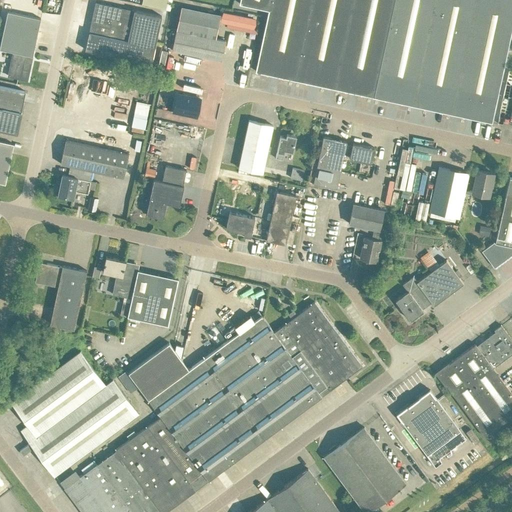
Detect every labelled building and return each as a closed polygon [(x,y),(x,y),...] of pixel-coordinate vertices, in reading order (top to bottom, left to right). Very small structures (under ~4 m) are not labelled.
[(269,9),(255,70),(485,120),(491,121),(496,101),(511,23),(511,0),(239,0),(239,3),(269,9)] [(91,20),(85,49),(136,60),(137,56),(152,59),(161,15),(95,1),(93,14),(88,13),(87,19),(91,20)] [(225,40),(215,38),(220,14),(181,6),(172,49),(221,60),(225,40)] [(0,42),(0,48),(13,51),(7,75),(27,79),(40,18),(7,11),(0,42)] [(223,11),(221,22),(227,23),(226,26),(237,29),(238,25),(253,28),(255,18),(223,11)] [(159,62),(164,64),(167,50),(161,49),(159,62)] [(0,127),(15,131),(17,120),(19,111),(20,112),(25,91),(0,85),(0,127)] [(173,111),(197,116),(200,98),(198,98),(197,97),(192,96),(191,96),(176,93),(173,111)] [(147,118),(146,118),(149,103),(136,101),(131,126),(145,129),(147,118)] [(238,167),(262,172),(272,125),(249,120),(238,167)] [(280,136),(275,157),(281,159),(283,149),(292,151),(295,136),(286,134),(285,137),(280,136)] [(307,181),(313,183),(336,188),(344,153),(349,155),(349,157),(370,162),(374,146),(352,142),(352,145),(346,144),(346,141),(323,136),(318,160),(312,158),(307,181)] [(72,165),(71,173),(68,172),(68,175),(62,174),(58,194),(73,198),(75,190),(87,192),(92,170),(123,176),(128,153),(65,139),(60,163),(72,165)] [(0,181),(5,183),(13,143),(0,140),(0,181)] [(150,140),(150,146),(168,148),(169,142),(150,140)] [(182,185),(186,169),(165,164),(162,180),(154,178),(146,213),(163,217),(166,202),(179,205),(183,185),(182,185)] [(146,167),(144,175),(154,177),(156,169),(146,167)] [(302,180),(304,170),(292,167),(290,177),(302,180)] [(467,175),(468,175),(438,169),(429,210),(458,217),(465,185),(473,187),(489,190),(493,172),(477,169),(475,177),(467,175)] [(511,176),(509,176),(494,242),(493,241),(481,250),(494,266),(511,253),(511,176)] [(266,240),(285,244),(296,195),(276,190),(266,240)] [(360,257),(376,261),(380,239),(377,239),(379,229),(383,209),(352,203),(348,222),(373,228),(371,237),(364,236),(360,257)] [(243,234),(250,236),(255,216),(229,211),(225,227),(244,231),(243,234)] [(478,234),(488,236),(490,227),(480,225),(478,234)] [(407,290),(395,299),(410,319),(423,310),(422,308),(431,301),(433,304),(463,282),(446,259),(439,264),(429,250),(420,257),(430,271),(417,281),(413,276),(403,283),(407,290)] [(126,260),(106,256),(103,271),(116,274),(112,293),(131,297),(127,315),(168,324),(178,278),(137,269),(138,267),(135,262),(126,260)] [(50,323),(74,328),(86,270),(62,264),(62,266),(39,261),(35,281),(58,286),(50,323)] [(101,267),(94,266),(93,273),(99,275),(101,267)] [(115,449),(161,511),(164,511),(195,489),(362,365),(314,301),(297,313),(294,310),(289,314),(291,318),(274,331),(261,314),(237,332),(234,327),(224,334),(228,339),(189,368),(169,341),(128,371),(136,382),(161,415),(115,449)] [(446,384),(484,436),(511,415),(511,392),(493,367),(511,352),(511,339),(501,324),(494,329),(495,331),(476,345),(475,343),(442,367),(452,380),(446,384)] [(29,424),(22,430),(54,474),(137,412),(112,378),(105,384),(80,350),(12,401),(29,424)] [(128,371),(126,369),(118,375),(128,388),(136,382),(128,371)] [(433,462),(433,463),(439,458),(439,457),(466,437),(429,389),(396,413),(433,462)] [(323,456),(365,511),(372,511),(378,508),(375,504),(405,482),(364,426),(335,447),(334,445),(329,448),(331,450),(323,456)] [(466,431),(475,443),(479,440),(470,428),(466,431)] [(161,511),(115,449),(96,463),(64,487),(82,511),(161,511)] [(247,511),(340,511),(307,468),(247,511)]
